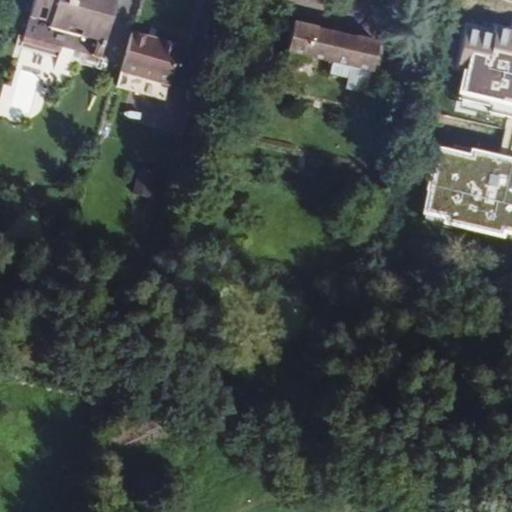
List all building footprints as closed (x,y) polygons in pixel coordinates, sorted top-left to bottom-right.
[(36,0),(32,19),(51,24),(51,28),(107,42),(117,0),(36,0)] [(371,73),(379,44),(295,23),(288,52),(334,63),(352,68),(371,73)] [(170,86),(181,47),(133,33),(122,72),(170,86)] [(511,102),(511,55),(489,51),(488,59),(470,55),(461,91),(511,102)] [(349,79),(352,68),(334,63),(331,74),(349,79)] [(366,95),(371,73),(352,68),(349,79),(346,89),(366,95)] [(166,101),(170,86),(122,72),(118,87),(166,101)] [(511,233),(511,160),(470,151),(469,156),(433,148),(419,213),(443,218),(442,224),(502,237),(503,232),(511,233)]
